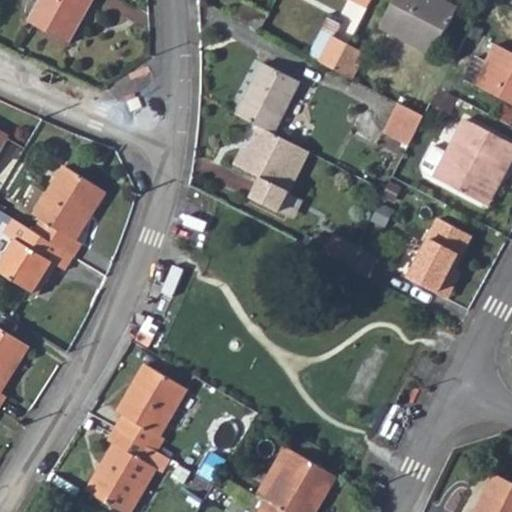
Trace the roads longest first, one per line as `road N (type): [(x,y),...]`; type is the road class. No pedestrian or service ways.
road 1 (residential): [(174,132),(131,287),(0,510)]
road 2 (residential): [(0,70),(116,118),(174,132)]
road 3 (residential): [(395,511),(463,379)]
road 4 (residential): [(174,132),(176,0)]
